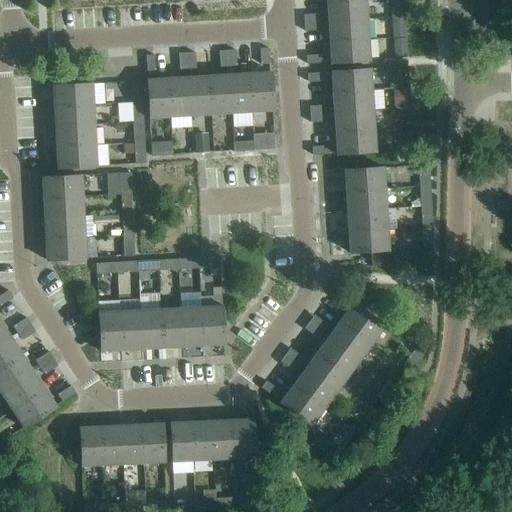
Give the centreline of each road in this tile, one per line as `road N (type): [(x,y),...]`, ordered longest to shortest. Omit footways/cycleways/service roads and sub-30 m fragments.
road 1 (residential): [(284,25),(308,281),(245,376),(222,394),(102,393),(24,281),(20,184),(7,152),(4,63),(12,41)]
road 2 (unclassified): [(339,511),(385,476),(423,422),(448,361),(462,218),(458,82)]
road 3 (residential): [(12,41),(284,25)]
